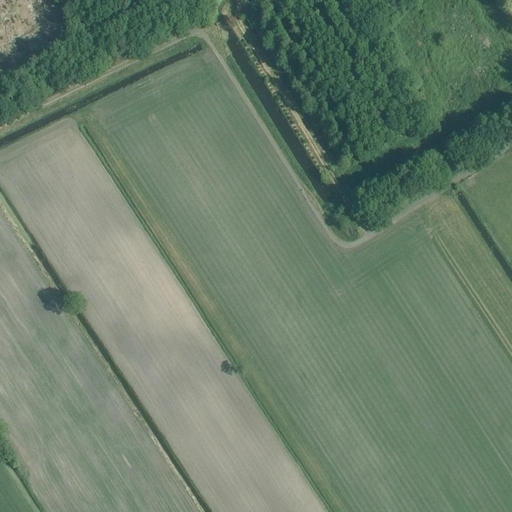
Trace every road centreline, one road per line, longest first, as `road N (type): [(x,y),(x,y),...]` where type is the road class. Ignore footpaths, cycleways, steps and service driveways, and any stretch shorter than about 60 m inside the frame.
road 1 (track): [(370,234),(239,25),(240,0)]
road 2 (unclassified): [(309,203),(335,242),(348,247),(511,144)]
